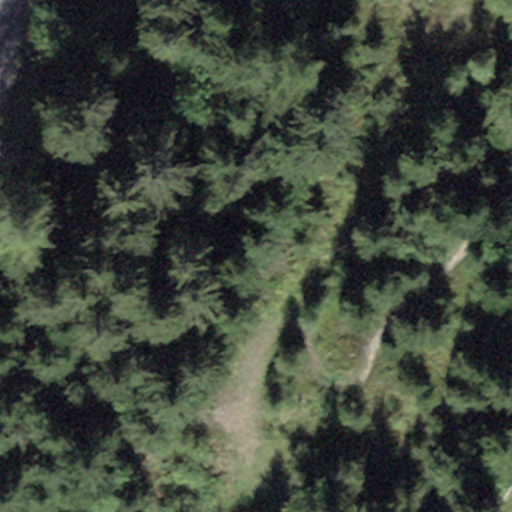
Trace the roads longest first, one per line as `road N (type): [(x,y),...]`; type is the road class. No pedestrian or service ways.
road 1 (track): [(277,310),(356,196),(466,0)]
road 2 (track): [(213,511),(257,347),(277,310)]
